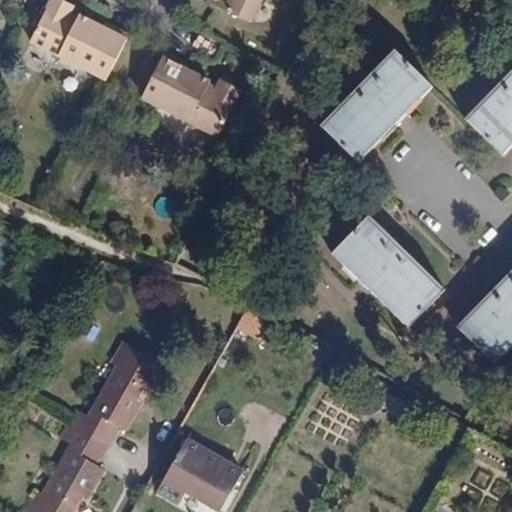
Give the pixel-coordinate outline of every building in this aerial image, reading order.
[(49,2),(31,41),(106,80),(129,35),(105,24),(102,29),(79,18),(76,24),(68,22),(71,16),(68,4),(59,0),(49,2)] [(211,0),(210,4),(249,24),(260,0),(211,0)] [(394,50),(321,126),(357,161),(431,86),(394,50)] [(188,72),(191,66),(164,53),(162,57),(143,98),(219,136),(238,98),(238,90),(228,84),(218,88),(216,94),(207,91),(211,82),(188,72)] [(502,153),(511,143),(511,70),(466,118),(502,153)] [(409,325),(444,289),(369,215),(333,252),(409,325)] [(511,345),(511,272),(459,327),(495,364),(511,345)] [(256,338),(265,320),(245,309),(235,326),(256,338)] [(76,443),(43,508),(51,511),(69,511),(80,491),(93,497),(106,471),(101,466),(119,431),(127,435),(166,360),(122,338),(109,364),(116,365),(89,418),(78,413),(66,437),(76,443)] [(186,492),(219,511),(243,471),(187,439),(155,494),(178,506),(186,492)]
